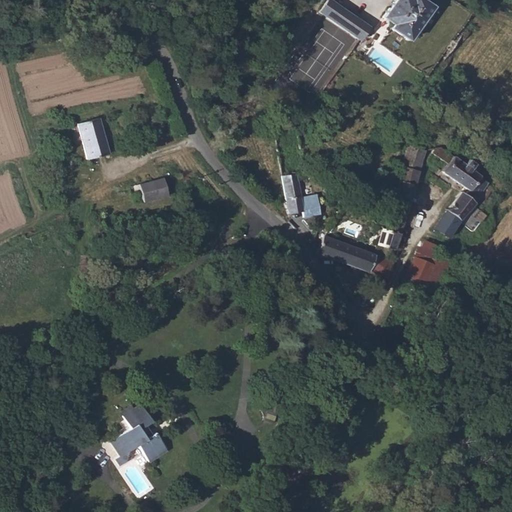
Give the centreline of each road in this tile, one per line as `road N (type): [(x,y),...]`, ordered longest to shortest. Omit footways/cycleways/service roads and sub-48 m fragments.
road 1 (tertiary): [(511,431),(460,409),(379,347),(323,274),(220,171),(158,47),(126,20),(80,0)]
road 2 (track): [(206,150),(316,0)]
